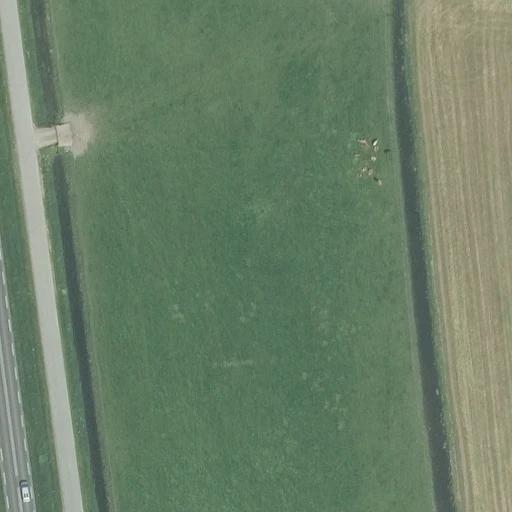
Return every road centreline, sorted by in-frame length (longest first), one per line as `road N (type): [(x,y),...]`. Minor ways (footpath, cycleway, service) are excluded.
road 1 (unclassified): [(7,0),(72,511)]
road 2 (primary): [(20,511),(0,358)]
